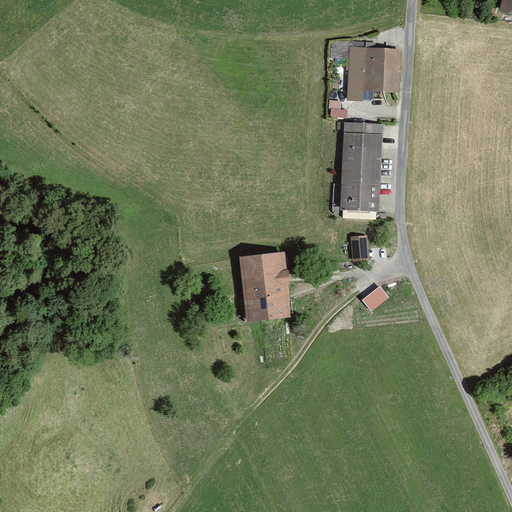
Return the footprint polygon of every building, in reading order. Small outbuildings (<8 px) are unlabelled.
[(511,0),(504,0),(502,9),(511,11),(511,0)] [(400,50),(351,48),(348,99),(362,100),(362,90),(398,91),(400,50)] [(347,109),(340,107),(341,100),(332,98),(329,115),(346,118),(347,109)] [(380,126),(347,125),(344,209),(377,210),(380,126)] [(366,237),(353,239),(355,259),(368,258),(366,237)] [(289,316),(282,254),(259,257),(242,258),(249,320),(289,316)] [(371,311),(389,297),(380,284),(362,298),(371,311)]
